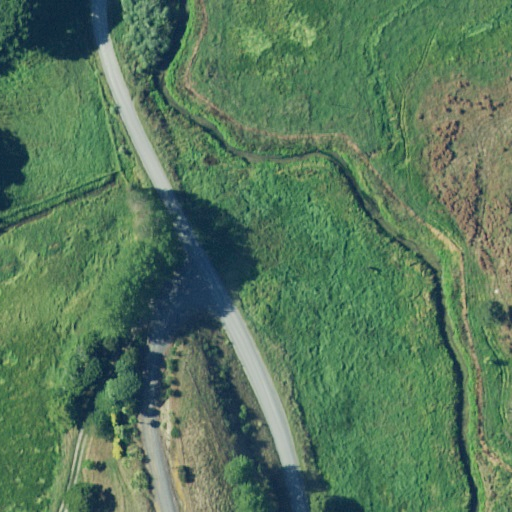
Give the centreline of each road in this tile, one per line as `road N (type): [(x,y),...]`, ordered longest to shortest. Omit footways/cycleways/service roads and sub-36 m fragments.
road 1 (unclassified): [(209,291),(104,70),(103,0)]
road 2 (unclassified): [(182,511),(154,418),(163,332),(209,291)]
road 3 (unclassified): [(297,511),(272,430),(209,291)]
